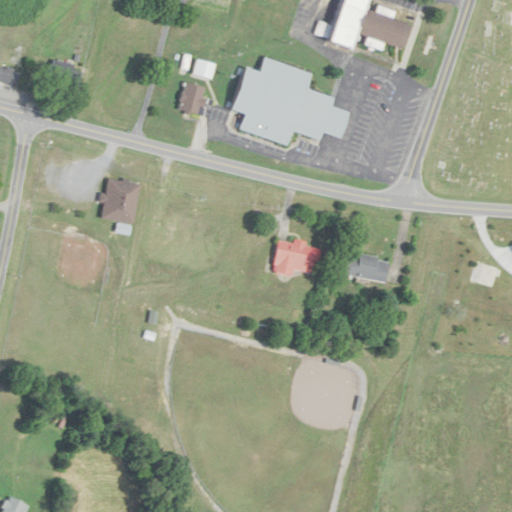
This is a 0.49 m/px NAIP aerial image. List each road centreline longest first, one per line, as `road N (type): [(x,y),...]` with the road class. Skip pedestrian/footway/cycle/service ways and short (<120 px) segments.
road 1 (tertiary): [(511,210),(354,194),(0,105)]
road 2 (residential): [(404,201),(468,0)]
road 3 (residential): [(30,114),(0,272)]
road 4 (residential): [(136,141),(186,0)]
